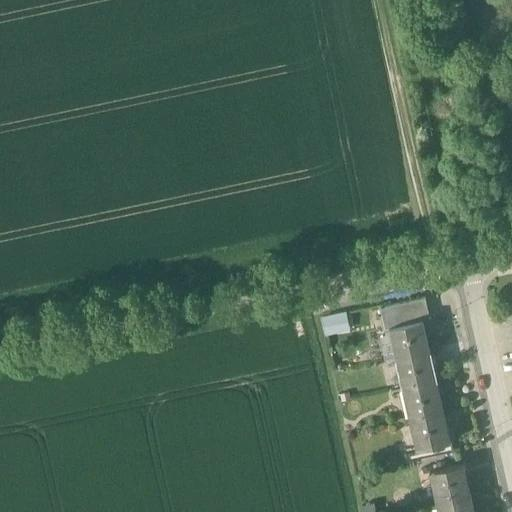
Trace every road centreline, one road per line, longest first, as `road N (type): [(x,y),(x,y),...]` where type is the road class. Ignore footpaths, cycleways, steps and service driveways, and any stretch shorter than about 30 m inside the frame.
road 1 (track): [(377,0),(439,269)]
road 2 (residential): [(466,264),(511,459)]
road 3 (residential): [(317,292),(466,264)]
